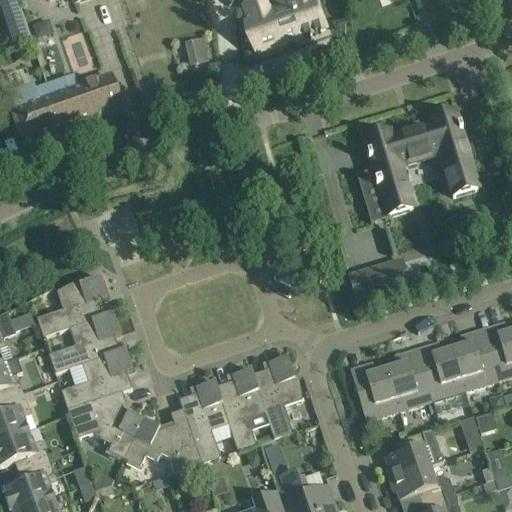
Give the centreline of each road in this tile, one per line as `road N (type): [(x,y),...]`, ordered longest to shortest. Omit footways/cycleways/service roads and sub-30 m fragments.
road 1 (residential): [(0,213),(110,162),(511,38)]
road 2 (residential): [(279,345),(174,376),(138,295),(242,259)]
road 3 (residential): [(511,297),(333,339),(322,350)]
road 4 (residential): [(367,511),(317,367),(322,350)]
